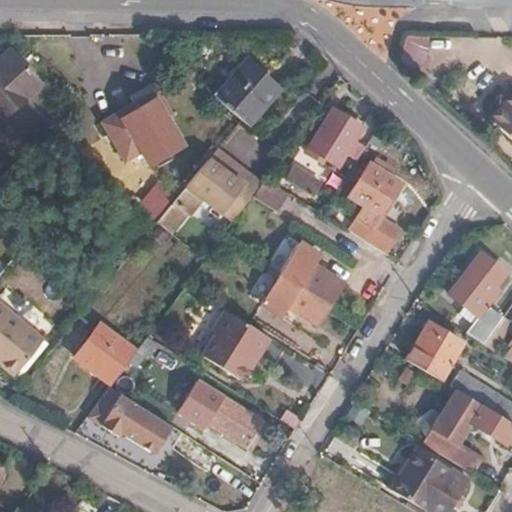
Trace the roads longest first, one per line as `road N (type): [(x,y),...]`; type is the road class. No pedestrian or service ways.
road 1 (residential): [(287,511),(479,170)]
road 2 (secondary): [(479,170),(314,19),(271,0)]
road 3 (unclassified): [(0,418),(188,511)]
